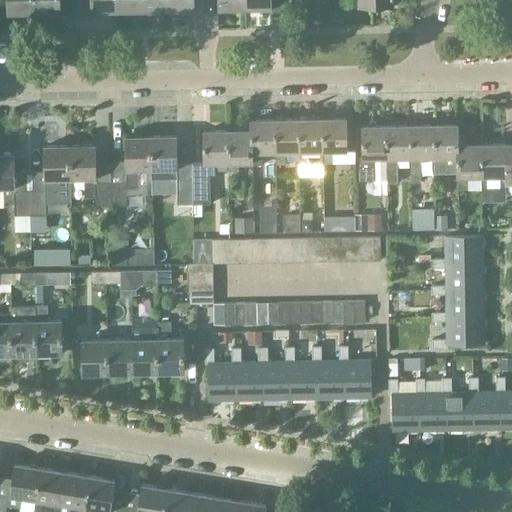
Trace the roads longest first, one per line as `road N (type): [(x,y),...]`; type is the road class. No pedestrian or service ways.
road 1 (residential): [(0,418),(511,503)]
road 2 (residential): [(0,83),(422,75)]
